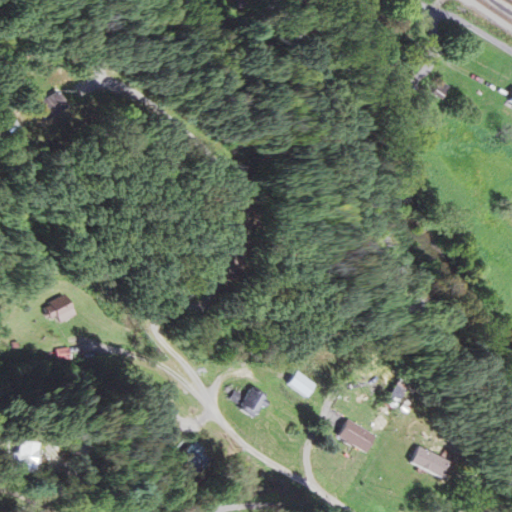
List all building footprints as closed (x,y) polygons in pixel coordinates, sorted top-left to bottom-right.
[(40,101),(48,118),(73,106),(66,89),(40,101)] [(52,325),(74,312),(63,294),(41,306),(52,325)] [(315,386),(297,370),(286,383),(304,398),(315,386)] [(233,391),(227,400),(252,417),(265,399),(250,388),(243,398),(233,391)] [(364,452),(375,435),(347,418),(337,436),(364,452)] [(20,467),(36,471),(42,444),(26,440),(20,467)] [(178,455),(195,473),(210,459),(193,442),(178,455)] [(451,461),(418,446),(410,462),(443,477),(451,461)]
